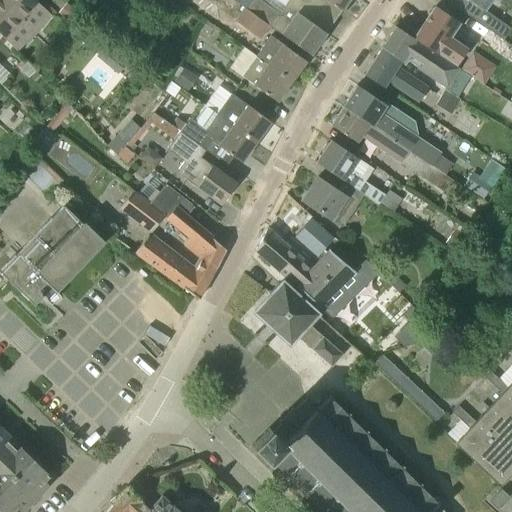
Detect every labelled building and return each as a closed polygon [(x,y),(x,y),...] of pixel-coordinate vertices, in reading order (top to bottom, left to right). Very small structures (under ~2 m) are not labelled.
[(0,0),(0,34),(5,40),(38,4),(33,0),(0,0)] [(323,37),(341,11),(325,0),(277,0),(286,6),(280,14),(259,0),(233,0),(244,7),(270,26),(309,55),(317,45),(319,47),(325,38),(323,37)] [(325,0),(341,11),(348,0),(325,0)] [(511,0),(468,0),(472,2),(483,10),(490,0),(501,0),(506,3),(508,0),(509,0),(511,1),(511,0)] [(465,13),(483,26),(503,40),(511,29),(491,16),(483,10),(472,2),(465,13)] [(67,4),(59,14),(71,23),(79,14),(67,4)] [(260,40),(270,26),(244,7),(234,21),(260,40)] [(413,39),(452,65),(463,49),(464,47),(449,37),(457,24),(434,7),(413,39)] [(215,26),(207,21),(199,35),(207,40),(215,26)] [(452,65),(413,39),(395,27),(381,47),(400,59),(402,56),(447,86),(458,69),(452,65)] [(255,57),(290,82),(305,61),(270,36),(255,57)] [(363,75),(381,87),(386,79),(423,104),(426,99),(430,101),(435,93),(395,67),(400,59),(381,47),(363,75)] [(121,68),(126,58),(104,48),(99,57),(121,68)] [(461,69),(486,82),(496,63),(471,49),(461,69)] [(276,102),(290,82),(255,57),(241,77),(276,102)] [(26,62),(19,68),(28,78),(35,72),(26,62)] [(182,69),(173,82),(187,91),(196,79),(182,69)] [(356,86),(342,107),(432,167),(441,153),(431,147),(433,145),(406,128),(406,129),(391,119),(390,121),(379,113),(385,105),(356,86)] [(464,102),(445,91),(436,103),(457,115),(464,102)] [(215,114),(255,143),(270,122),(230,94),(215,114)] [(66,102),(46,126),(48,129),(52,132),(73,108),(66,102)] [(255,143),(215,114),(204,107),(193,122),(188,119),(184,124),(178,132),(204,150),(211,141),(240,163),(255,143)] [(464,188),(432,167),(342,107),(337,115),(334,116),(331,120),(331,123),(330,124),(354,141),(359,134),(456,199),(464,188)] [(153,114),(140,128),(144,131),(151,124),(180,145),(173,155),(192,168),(185,179),(220,204),(235,183),(200,158),(205,151),(204,150),(178,132),(170,126),(153,114)] [(176,118),(170,126),(178,132),(184,124),(176,118)] [(124,147),(129,141),(120,132),(107,147),(116,157),(124,147)] [(32,139),(23,148),(34,160),(43,151),(32,139)] [(330,173),(357,191),(365,182),(350,172),(358,159),(328,139),(313,162),(330,173)] [(134,155),(128,150),(124,147),(116,157),(126,165),(134,155)] [(25,167),(43,190),(55,182),(36,158),(25,167)] [(357,191),(330,173),(323,183),(316,178),(300,200),(342,228),(363,196),(357,191)] [(473,174),(465,186),(483,198),(491,186),(473,174)] [(205,233),(185,216),(193,207),(166,185),(159,192),(150,203),(164,217),(190,237),(185,243),(202,258),(215,268),(225,249),(224,249),(205,233)] [(385,195),(370,185),(363,196),(378,205),(385,195)] [(164,217),(150,203),(133,190),(119,208),(131,217),(152,233),(164,217)] [(459,199),(470,205),(476,196),(465,190),(459,199)] [(0,274),(33,306),(37,301),(42,296),(41,295),(50,287),(53,290),(99,241),(62,205),(0,269),(0,274)] [(311,218),(294,237),(316,257),(333,238),(311,218)] [(445,243),(456,250),(468,231),(458,224),(445,243)] [(267,232),(267,231),(266,231),(255,250),(318,306),(353,271),(328,251),(310,271),(267,232)] [(135,253),(194,295),(199,298),(208,281),(215,268),(202,258),(195,272),(148,235),(135,253)] [(391,272),(384,280),(395,291),(398,294),(406,286),(391,272)] [(279,284),(271,292),(269,294),(269,295),(254,312),(288,344),(295,336),(330,367),(341,355),(307,325),(318,313),(281,282),(279,284)] [(403,315),(409,321),(416,327),(424,318),(411,306),(403,315)] [(447,345),(435,333),(422,346),(433,358),(436,355),(446,345),(447,345)] [(444,413),(381,355),(374,363),(436,422),(444,413)] [(511,379),(506,386),(491,372),(485,378),(501,392),(487,407),(511,430),(511,379)] [(268,428),(250,446),(267,463),(269,460),(272,462),(271,464),(282,475),(283,474),(285,476),(284,477),(286,479),(287,478),(303,494),(302,495),(304,497),(305,496),(321,511),(320,511),(442,511),(437,506),(439,504),(437,501),(436,503),(420,487),(421,486),(419,484),(418,485),(402,470),(403,468),(401,466),(399,467),(398,466),(399,464),(387,453),(386,454),(384,452),(385,451),(383,449),(382,450),(366,435),(367,434),(365,432),(364,433),(348,417),(349,416),(347,414),(346,415),(344,413),(345,412),(333,401),(332,402),(330,400),(331,399),(329,396),(326,399),(325,398),(325,397),(324,396),(323,394),(323,393),(322,392),(319,391),(317,391),(315,391),(312,391),(311,392),(310,393),(308,394),(307,396),(307,397),(306,398),(306,400),(306,401),(305,401),(304,400),(294,410),(292,408),(278,422),(280,424),(272,432),(268,428)] [(511,430),(487,407),(474,421),(458,406),(452,412),(468,427),(454,442),(499,484),(511,469),(511,430)] [(0,447),(0,502),(9,511),(13,511),(23,502),(15,494),(21,487),(29,495),(26,498),(25,497),(24,498),(30,504),(39,495),(34,491),(49,476),(13,441),(12,442),(13,442),(10,445),(4,439),(3,440),(5,442),(0,447)] [(147,511),(149,509),(128,489),(127,488),(113,504),(121,511),(147,511)] [(496,510),(508,497),(500,489),(488,502),(496,510)] [(149,509),(147,511),(211,511),(203,505),(197,511),(178,511),(170,505),(161,497),(151,508),(149,509)] [(0,511),(9,511),(0,502),(0,511)]
